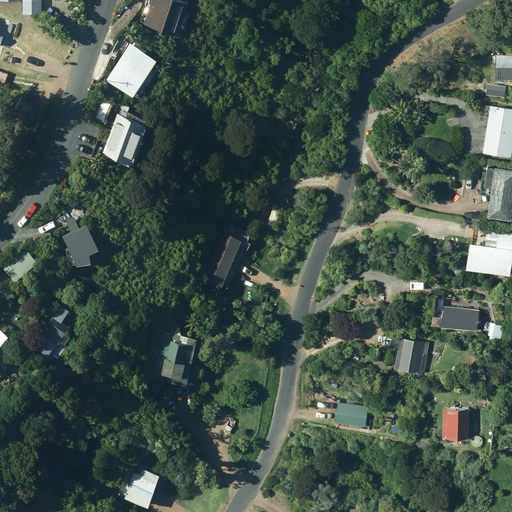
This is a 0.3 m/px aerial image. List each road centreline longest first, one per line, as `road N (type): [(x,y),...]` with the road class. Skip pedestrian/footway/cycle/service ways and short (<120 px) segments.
road 1 (residential): [(233,511),(284,413),(303,301),(344,194),(368,89),(391,53),(475,0)]
road 2 (residential): [(106,0),(56,149),(0,236)]
